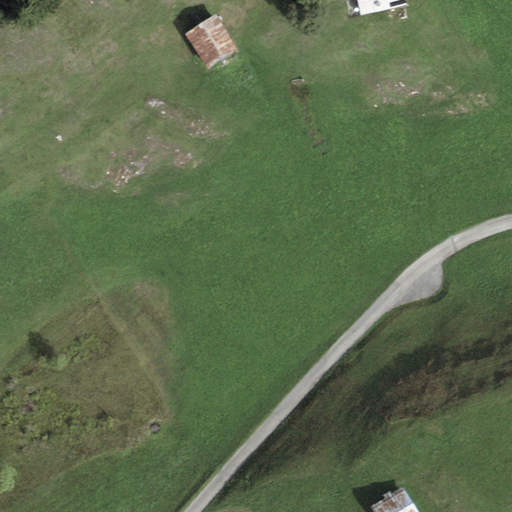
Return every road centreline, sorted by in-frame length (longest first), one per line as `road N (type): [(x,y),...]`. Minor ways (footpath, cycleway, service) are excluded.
road 1 (unclassified): [(192,511),(403,285),(456,244),(511,222)]
road 2 (track): [(262,65),(299,127),(367,324)]
